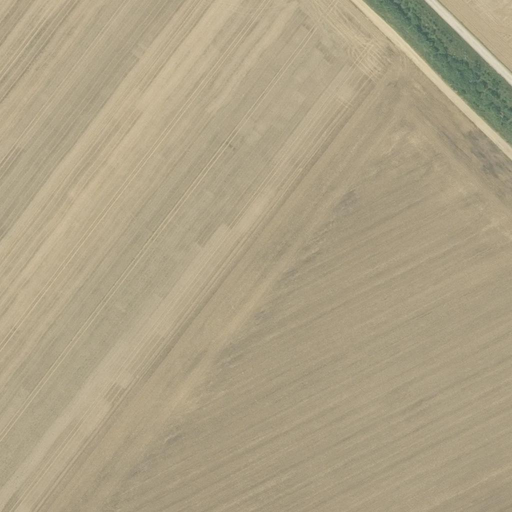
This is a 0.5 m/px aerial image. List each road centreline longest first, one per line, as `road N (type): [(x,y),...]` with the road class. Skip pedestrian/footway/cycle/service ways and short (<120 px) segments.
road 1 (track): [(511,156),(353,0)]
road 2 (track): [(425,0),(511,84)]
